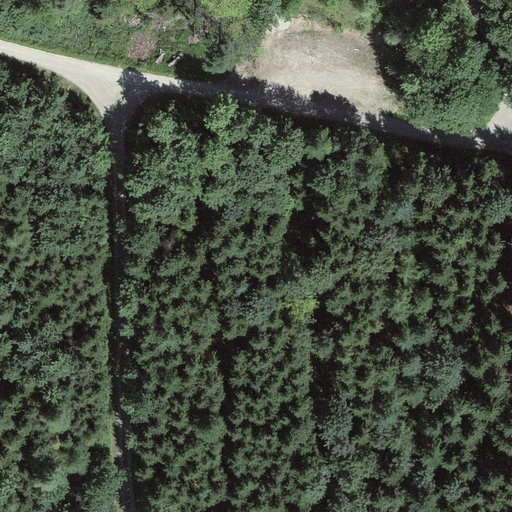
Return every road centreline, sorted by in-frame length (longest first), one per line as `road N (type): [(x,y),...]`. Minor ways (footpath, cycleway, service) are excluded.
road 1 (track): [(0,50),(111,75),(129,511)]
road 2 (track): [(511,145),(111,75)]
road 3 (track): [(467,0),(511,113)]
